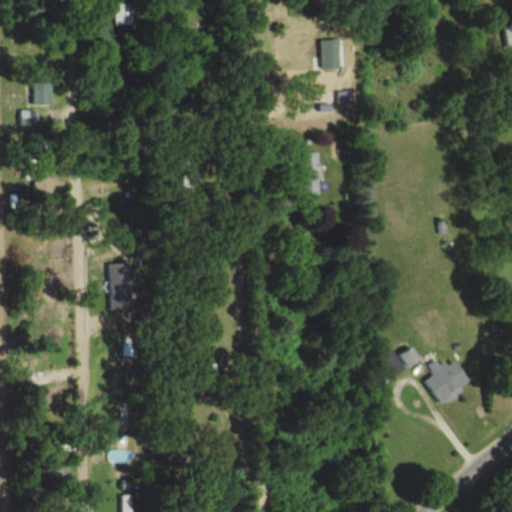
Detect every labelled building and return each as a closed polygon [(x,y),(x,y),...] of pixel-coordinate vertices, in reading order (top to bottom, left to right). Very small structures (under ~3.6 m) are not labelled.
[(113,25),(130,25),(130,3),(113,3),(113,25)] [(511,24),(503,26),(505,48),(511,47),(511,24)] [(511,74),(503,79),(511,96),(511,95),(511,74)] [(296,153),(296,197),(317,197),(317,153),(296,153)] [(56,312),(56,288),(43,288),(43,295),(31,295),(31,312),(56,312)] [(401,351),(396,355),(407,367),(417,358),(408,348),(402,353),(401,351)] [(403,369),(390,351),(375,362),(387,380),(403,369)] [(452,360),(438,369),(434,361),(425,367),(432,376),(422,382),(436,403),(467,383),(452,360)] [(67,466),(47,466),(47,476),(67,476),(67,466)] [(129,511),(129,500),(121,501),(121,511),(129,511)]
